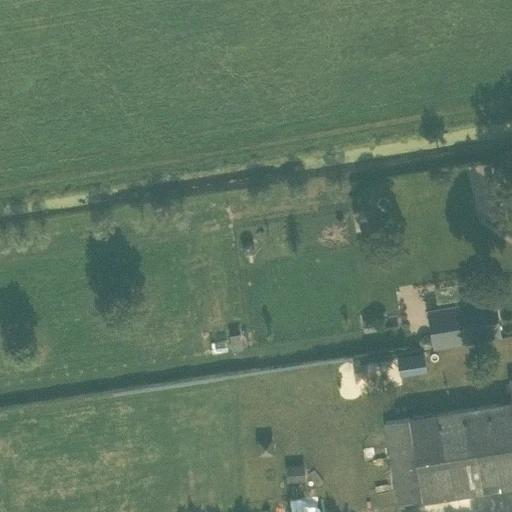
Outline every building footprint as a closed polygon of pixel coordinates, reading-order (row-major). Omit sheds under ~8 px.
[(434,346),(502,335),(496,296),(428,308),(434,346)] [(365,330),(381,328),(381,324),(379,315),(365,317),(363,318),(364,327),(365,330)] [(446,370),(459,370),(459,357),(445,358),(446,370)] [(419,383),(446,379),(443,359),(416,364),(419,383)] [(511,380),(510,381),(511,394),(511,402),(385,424),(398,503),(423,499),(424,501),(511,486),(511,380)]
